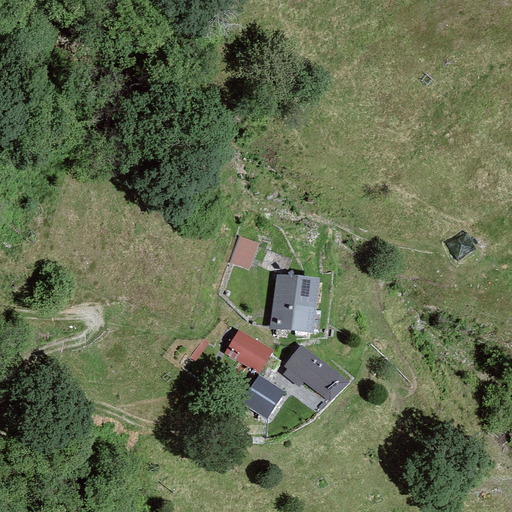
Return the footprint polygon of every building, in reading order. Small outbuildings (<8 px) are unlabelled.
[(259,244),(239,236),(228,263),(248,271),(259,244)] [(314,334),(319,280),(275,275),(270,330),(314,334)] [(259,375),(273,351),(238,330),(224,354),(259,375)] [(330,405),(348,384),(301,345),(283,367),(287,370),(283,375),(299,388),(303,383),(330,405)] [(284,392),(259,376),(241,403),(266,419),(284,392)]
